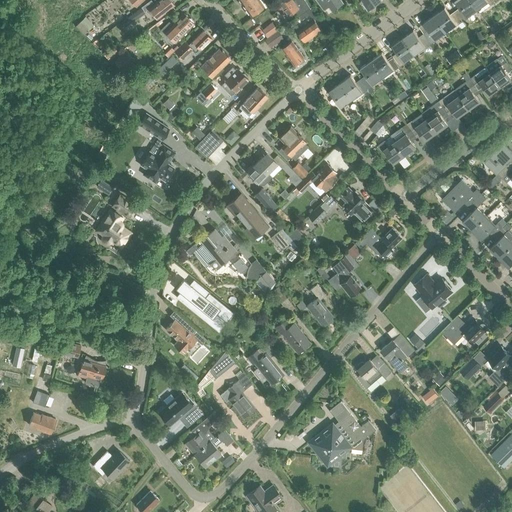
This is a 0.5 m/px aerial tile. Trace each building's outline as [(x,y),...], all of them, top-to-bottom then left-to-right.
[(154,4),(149,8),(157,18),(162,14),(174,4),(170,0),(158,0),(154,4)] [(239,0),(243,5),(246,9),(250,15),(264,6),(259,0),(239,0)] [(281,4),(277,7),(283,15),(287,13),(289,16),(296,11),(299,15),(311,7),(306,0),(282,0),(280,2),(281,4)] [(317,0),(318,1),(324,9),(330,5),(333,9),(343,1),(342,0),(317,0)] [(465,15),(476,7),(470,0),(454,0),(459,7),(454,10),(462,21),(467,17),(465,15)] [(124,19),(121,21),(125,27),(145,13),(141,7),(124,19)] [(314,19),(298,31),(305,41),(322,29),(319,26),(324,23),(312,7),(299,16),(302,20),(310,14),(314,19)] [(434,15),(440,23),(444,30),(455,22),(456,25),(458,24),(462,21),(454,10),(449,14),(444,7),(434,15)] [(191,17),(189,17),(184,12),(172,24),(169,21),(160,30),(164,34),(165,33),(173,41),(194,22),(194,20),(191,17)] [(121,13),(111,22),(115,26),(125,18),(121,13)] [(444,30),(440,23),(434,15),(423,22),(428,30),(423,33),(430,43),(436,40),(434,37),(444,30)] [(85,17),(76,26),(84,35),(93,25),(85,17)] [(263,30),(268,36),(277,29),(273,22),(263,30)] [(185,41),(174,51),(181,58),(191,49),(196,53),(211,38),(202,29),(192,40),(188,44),(185,41)] [(425,47),(430,43),(423,33),(418,36),(413,29),(402,37),(413,52),(423,45),(425,47)] [(147,30),(129,46),(132,50),(149,37),(150,33),(147,30)] [(278,30),(265,39),(270,47),(280,40),(283,38),(278,30)] [(396,52),(391,56),(399,66),(404,62),(402,60),(413,52),(402,37),(391,45),(396,52)] [(491,39),(485,43),(487,46),(491,47),(495,45),(491,39)] [(292,40),(282,48),(295,64),(300,61),(301,63),(306,60),(292,40)] [(112,44),(102,52),(108,59),(118,52),(112,44)] [(218,48),(201,65),(211,76),(230,58),(222,49),(221,50),(218,48)] [(121,55),(118,52),(108,60),(121,73),(135,59),(126,50),(121,55)] [(457,50),(452,54),(455,60),(461,56),(457,50)] [(393,70),(399,66),(391,56),(387,59),(381,52),(371,60),(381,75),(392,67),(393,70)] [(172,55),(165,63),(170,67),(177,60),(172,55)] [(506,70),(510,67),(502,55),(497,58),(485,66),(486,67),(490,72),(491,72),(500,85),(511,78),(506,70)] [(365,75),(360,78),(367,89),(373,85),(371,82),(381,75),(371,60),(360,68),(365,75)] [(161,66),(152,75),(156,79),(166,70),(161,66)] [(489,93),(500,85),(491,72),(490,72),(486,67),(470,78),(479,89),(484,86),(489,93)] [(225,80),(221,85),(230,95),(235,90),(235,91),(248,78),(238,68),(225,80)] [(350,75),(339,82),(350,98),(360,90),(362,93),(367,89),(360,78),(355,82),(350,75)] [(479,89),(470,78),(465,82),(454,90),(458,95),(468,108),(479,100),(474,93),(479,89)] [(139,88),(144,93),(150,87),(145,82),(139,88)] [(339,82),(328,90),(339,105),(350,98),(339,82)] [(211,83),(201,93),(207,98),(217,89),(211,83)] [(428,87),(423,91),(427,97),(432,93),(428,87)] [(256,88),(239,107),(249,116),(267,96),(260,89),(259,90),(256,88)] [(454,90),(438,101),(440,102),(447,112),(452,109),(457,116),(468,108),(458,95),(454,90)] [(404,91),(396,96),(399,100),(400,100),(407,95),(404,91)] [(147,101),(140,93),(135,98),(143,105),(147,101)] [(175,104),(168,98),(163,103),(169,109),(175,104)] [(442,116),(447,112),(440,102),(438,101),(422,112),(427,118),(436,131),(447,123),(442,116)] [(180,110),(175,105),(169,111),(170,112),(165,117),(169,120),(180,110)] [(230,122),(236,112),(230,108),(224,118),(230,122)] [(169,157),(170,158),(174,152),(159,142),(169,128),(146,113),(139,124),(159,137),(140,164),(147,168),(143,174),(155,181),(158,176),(165,180),(173,167),(166,162),(169,157)] [(365,128),(374,118),(369,114),(360,123),(365,128)] [(425,139),(436,131),(427,118),(416,126),(411,120),(406,124),(415,135),(420,132),(425,139)] [(373,134),(382,124),(378,120),(369,130),(373,134)] [(406,124),(391,135),(395,141),(404,154),(415,146),(410,139),(415,135),(406,124)] [(197,126),(191,131),(199,139),(204,134),(197,126)] [(304,143),(305,141),(290,126),(279,137),(285,143),(278,150),(287,159),(291,156),(294,159),(307,146),(304,143)] [(211,129),(202,139),(214,150),(223,139),(211,128),(211,129)] [(233,130),(226,138),(232,144),(239,136),(233,130)] [(194,147),(206,158),(207,157),(214,150),(202,139),(194,147)] [(384,140),(378,145),(382,151),(384,150),(393,162),(404,154),(395,141),(388,146),(384,140)] [(511,151),(504,143),(486,161),(492,167),(491,168),(497,174),(492,179),(496,183),(502,177),(511,167),(511,161),(511,160),(511,159),(511,151)] [(266,152),(257,162),(267,172),(277,163),(266,152)] [(257,162),(247,171),(257,182),(260,184),(264,184),(271,177),(267,172),(257,162)] [(308,172),(298,162),(292,168),(302,178),(308,172)] [(319,184),(325,190),(337,177),(333,174),(335,172),(326,162),(315,174),(311,177),(308,174),(295,187),(301,192),(313,180),(317,185),(319,184)] [(295,185),(301,179),(294,171),(285,163),(281,167),(290,175),(288,178),(295,185)] [(511,177),(511,178),(511,167),(502,177),(506,182),(511,177)] [(108,194),(113,187),(101,179),(96,186),(108,194)] [(462,180),(444,197),(450,203),(449,205),(455,210),(464,201),(468,206),(481,193),(477,189),(474,192),(462,180)] [(480,181),(477,184),(482,189),(485,186),(480,181)] [(330,195),(320,204),(326,210),(336,201),(344,209),(345,207),(350,213),(353,210),(362,219),(370,211),(361,202),(363,200),(354,190),(353,192),(347,186),(334,199),(330,195)] [(262,188),(255,194),(269,210),(276,204),(262,188)] [(245,228),(253,237),(267,225),(241,193),(226,205),(234,214),(236,212),(247,226),(245,228)] [(472,210),(464,219),(473,228),(486,215),(478,206),(486,198),(481,193),(468,206),(472,210)] [(120,220),(123,217),(120,215),(122,212),(129,216),(137,205),(120,194),(112,205),(116,208),(114,211),(110,209),(103,219),(107,221),(99,232),(103,234),(102,237),(103,240),(104,242),(107,243),(110,242),(112,240),(121,247),(129,235),(126,232),(128,230),(122,226),(122,225),(122,223),(122,222),(120,220)] [(382,207),(373,199),(368,204),(376,213),(382,207)] [(309,215),(315,221),(326,210),(320,204),(309,215)] [(395,204),(389,209),(393,214),(399,208),(395,204)] [(509,218),(511,215),(511,213),(504,205),(500,208),(509,218)] [(493,236),(502,227),(498,222),(496,224),(486,215),(473,228),(482,238),(488,232),(493,236)] [(292,240),(288,235),(282,227),(271,236),(282,249),(290,242),(292,240)] [(507,231),(502,227),(493,236),(497,240),(491,247),(500,256),(511,244),(511,234),(508,230),(507,231)] [(206,234),(186,250),(189,254),(194,250),(207,266),(216,259),(220,264),(236,251),(225,237),(222,239),(213,228),(206,234)] [(296,228),(288,235),(292,240),(294,242),(302,235),(296,228)] [(390,247),(400,237),(391,228),(380,238),(376,242),(365,231),(354,242),(360,248),(365,242),(376,253),(379,250),(385,256),(392,250),(390,247)] [(311,253),(317,247),(311,240),(304,247),(311,253)] [(511,262),(511,244),(500,256),(509,265),(511,262)] [(337,272),(328,279),(335,287),(336,289),(342,285),(350,294),(359,286),(347,270),(352,266),(344,255),(339,259),(340,260),(332,266),(337,272)] [(240,257),(233,263),(240,272),(247,266),(240,257)] [(257,259),(251,264),(251,265),(250,265),(250,266),(249,266),(249,267),(249,268),(248,269),(248,270),(248,271),(247,272),(247,273),(247,274),(247,275),(247,276),(247,277),(259,279),(259,278),(269,290),(275,282),(260,264),(257,259)] [(324,263),(316,269),(320,274),(327,267),(324,263)] [(427,274),(415,284),(423,294),(416,300),(426,311),(432,306),(432,307),(437,302),(440,305),(445,301),(442,298),(452,290),(442,279),(436,284),(427,274)] [(183,279),(175,289),(212,319),(216,314),(226,322),(234,312),(209,292),(205,297),(183,279)] [(316,296),(306,304),(321,323),(324,321),(326,324),(333,319),(330,316),(332,314),(319,298),(325,293),(317,282),(310,288),(316,296)] [(276,296),(273,299),(277,304),(280,302),(287,311),(294,307),(278,286),(271,291),(276,296)] [(296,303),(301,309),(306,304),(302,299),(296,303)] [(446,326),(441,331),(454,344),(463,335),(466,338),(469,336),(474,340),(475,339),(478,343),(487,334),(484,330),(485,329),(485,328),(485,327),(486,327),(486,326),(485,326),(485,325),(485,324),(484,324),(483,324),(483,323),(482,323),(482,324),(481,324),(480,324),(476,320),(467,329),(461,323),(463,321),(457,315),(446,326)] [(297,351),(309,341),(293,320),(289,323),(285,318),(275,326),(280,332),(281,331),(297,351)] [(174,344),(182,352),(195,338),(188,332),(193,327),(185,320),(181,325),(174,319),(166,328),(178,339),(174,344)] [(395,326),(390,330),(395,336),(400,332),(395,326)] [(427,344),(416,333),(410,339),(421,350),(427,344)] [(414,349),(403,337),(396,343),(393,338),(381,348),(389,357),(390,356),(392,359),(390,360),(400,371),(408,364),(403,358),(414,349)] [(62,339),(59,352),(78,357),(82,344),(62,339)] [(271,382),(283,372),(270,357),(276,353),(267,341),(258,349),(257,348),(247,356),(252,362),(253,361),(258,366),(253,370),(261,380),(266,376),(271,382)] [(16,346),(12,364),(19,365),(23,347),(16,346)] [(489,359),(485,363),(489,368),(491,366),(495,371),(490,377),(498,385),(511,370),(511,360),(509,357),(511,356),(501,346),(488,359),(489,359)] [(225,349),(220,356),(228,366),(235,361),(225,349)] [(373,363),(369,358),(363,363),(362,362),(360,362),(356,365),(356,367),(357,368),(357,369),(361,373),(358,375),(358,377),(366,387),(382,374),(385,377),(391,372),(379,358),(373,363)] [(107,361),(109,361),(109,360),(106,361),(102,361),(99,361),(99,363),(85,360),(81,376),(82,376),(82,374),(90,376),(88,383),(95,385),(98,386),(99,385),(102,386),(103,382),(104,382),(108,366),(108,364),(107,364),(107,361)] [(471,360),(459,372),(467,380),(479,368),(471,360)] [(214,363),(209,369),(215,377),(221,372),(214,363)] [(440,371),(433,378),(439,385),(446,378),(440,371)] [(254,407),(241,391),(250,383),(241,372),(236,376),(239,379),(227,389),(232,395),(229,398),(243,416),(254,407)] [(445,384),(439,390),(446,397),(452,391),(445,384)] [(490,412),(505,398),(503,397),(511,390),(506,385),(499,391),(497,389),(488,398),(490,400),(484,406),(490,412)] [(49,394),(37,390),(33,402),(44,406),(49,394)] [(432,391),(425,397),(429,402),(436,396),(432,391)] [(167,404),(158,411),(169,424),(179,416),(182,419),(181,419),(186,426),(201,413),(193,404),(192,404),(181,392),(174,398),(171,393),(163,400),(167,404)] [(361,449),(363,439),(375,429),(368,419),(360,425),(340,400),(329,409),(331,408),(341,422),(335,426),(333,424),(311,441),(317,449),(317,453),(320,453),(328,463),(350,446),(351,448),(361,449)] [(400,405),(390,414),(395,421),(406,412),(400,405)] [(42,413),(41,415),(33,412),(28,424),(38,427),(37,428),(50,433),(55,418),(42,413)] [(194,454),(215,437),(207,428),(208,427),(210,425),(217,420),(211,412),(191,429),(195,434),(185,442),(194,453),(193,453),(194,454)] [(407,423),(403,418),(397,422),(401,427),(407,423)] [(476,419),(476,428),(487,428),(486,419),(476,419)] [(224,429),(217,435),(215,437),(194,454),(204,466),(220,452),(215,446),(222,440),(226,445),(232,440),(224,429)] [(490,455),(503,468),(511,459),(511,435),(490,455)] [(106,472),(113,479),(130,462),(118,451),(112,457),(110,457),(109,458),(105,454),(108,452),(107,452),(93,466),(103,475),(106,472)] [(228,465),(234,460),(230,455),(224,461),(228,465)] [(269,511),(276,508),(273,503),(282,497),(272,484),(266,488),(267,490),(264,492),(259,485),(246,494),(258,511),(269,511)] [(136,503),(143,511),(145,511),(159,499),(150,490),(136,503)] [(43,496),(36,506),(44,511),(51,511),(56,507),(43,496)]
